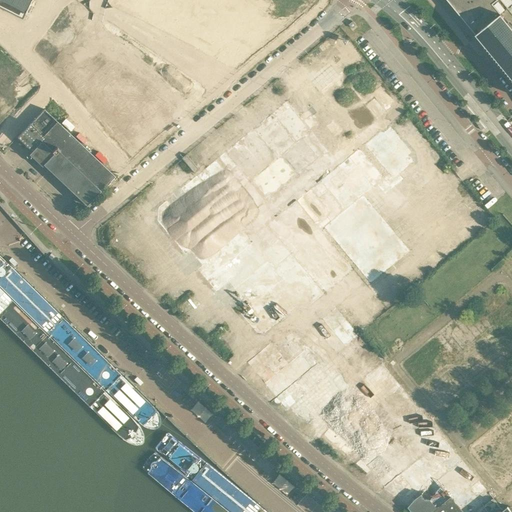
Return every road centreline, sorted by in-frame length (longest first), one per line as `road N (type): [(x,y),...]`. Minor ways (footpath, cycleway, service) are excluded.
road 1 (residential): [(381,511),(73,236)]
road 2 (residential): [(18,261),(301,511)]
road 3 (residential): [(73,236),(347,0)]
road 4 (unknown): [(461,444),(396,360),(498,278),(511,287)]
road 5 (residential): [(405,24),(414,64),(511,179)]
road 6 (secondary): [(405,24),(511,152)]
